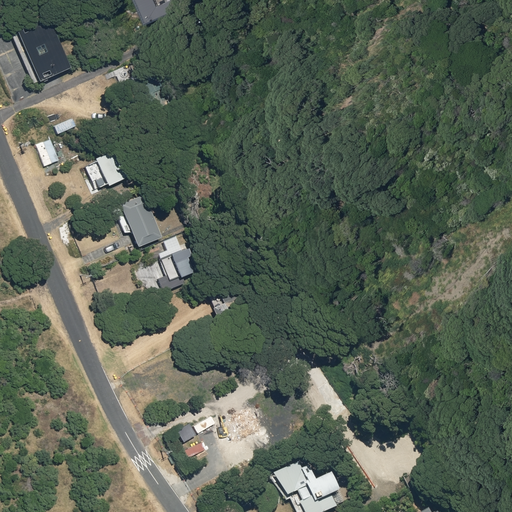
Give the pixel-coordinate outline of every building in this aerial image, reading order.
[(133,0),(144,23),(183,6),(179,0),(133,0)] [(36,82),(67,67),(44,15),(13,30),(36,82)] [(149,73),(128,83),(148,125),(177,112),(169,94),(161,98),(149,73)] [(72,117),(54,125),(58,135),(76,126),(72,117)] [(93,159),(106,186),(132,173),(119,146),(93,159)] [(121,202),(138,246),(161,236),(144,193),(121,202)] [(180,284),(177,278),(190,273),(181,249),(158,258),(165,276),(156,279),(161,291),(180,284)] [(221,303),(210,308),(217,324),(251,310),(236,276),(214,285),(221,303)] [(228,354),(167,380),(178,405),(238,379),(228,354)] [(323,374),(306,386),(335,426),(352,414),(323,374)] [(277,393),(246,402),(247,405),(232,409),(236,423),(289,407),(286,397),(279,399),(277,393)] [(281,413),(248,427),(257,449),(291,434),(281,413)] [(380,477),(411,473),(410,466),(419,464),(418,456),(425,455),(424,447),(420,447),(419,438),(412,439),(410,424),(398,426),(400,441),(375,444),(380,477)] [(352,445),(347,433),(331,440),(336,451),(352,445)] [(203,450),(194,440),(189,445),(197,455),(203,450)] [(286,497),(296,492),(305,511),(326,511),(335,508),(330,496),(338,492),(330,476),(314,483),(307,468),(300,471),(297,464),(271,477),(286,497)] [(399,482),(382,491),(386,498),(403,489),(399,482)]
